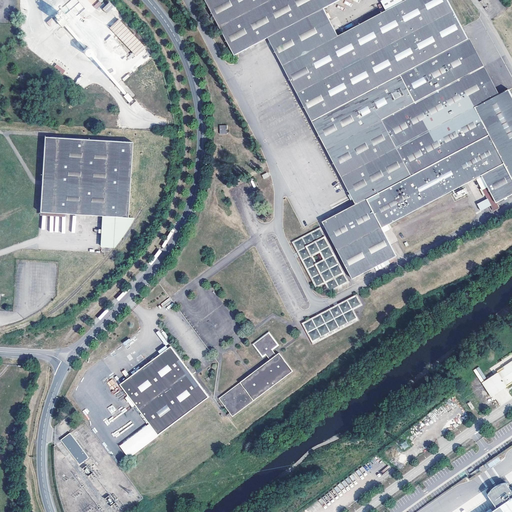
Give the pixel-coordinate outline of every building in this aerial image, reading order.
[(205,0),(235,56),(268,38),(356,205),(323,222),(353,280),(397,256),(382,228),(476,179),(482,176),(497,203),(511,195),(511,95),(509,90),(500,95),(470,39),(469,39),(447,0),(407,0),(338,37),(324,9),(340,0),(205,0)] [(52,18),(47,22),(51,27),(56,23),(52,18)] [(145,48),(117,20),(109,29),(136,57),(145,48)] [(134,99),(128,93),(124,96),(129,103),(134,99)] [(65,213),(102,215),(101,247),(115,248),(118,243),(135,217),(128,217),(133,141),(45,137),(41,212),(65,213)] [(482,176),(476,179),(494,212),(500,208),(497,203),(482,176)] [(330,294),(350,283),(321,228),(292,243),(316,289),(325,284),(330,294)] [(357,295),(302,324),(313,345),(359,321),(354,310),(363,306),(357,295)] [(293,373),(279,354),(276,356),(272,350),(278,346),(268,333),(253,344),(263,357),(266,355),(270,360),(218,399),(233,418),(293,373)] [(209,398),(172,348),(121,385),(149,422),(159,435),(209,398)] [(498,372),(483,382),(492,397),(507,387),(511,383),(511,361),(497,371),(498,372)] [(159,435),(149,422),(119,445),(129,457),(159,435)] [(71,434),(61,440),(80,465),(90,458),(71,434)] [(511,511),(511,490),(506,482),(501,483),(497,485),(492,490),(488,495),(497,508),(491,511),(511,511)]
